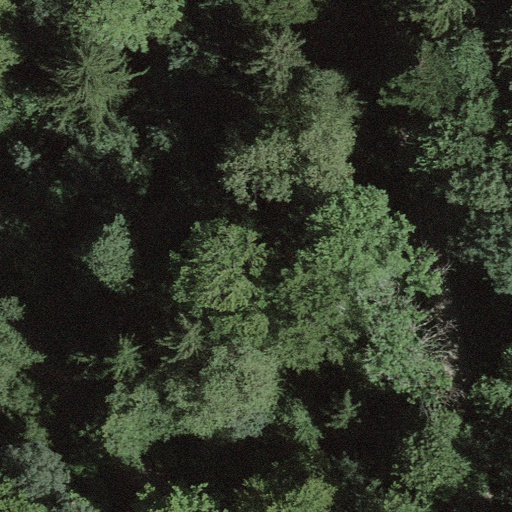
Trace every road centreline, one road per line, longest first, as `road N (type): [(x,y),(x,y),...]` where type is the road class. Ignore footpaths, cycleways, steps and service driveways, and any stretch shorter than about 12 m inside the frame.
road 1 (track): [(481,511),(398,0)]
road 2 (track): [(184,511),(0,314)]
